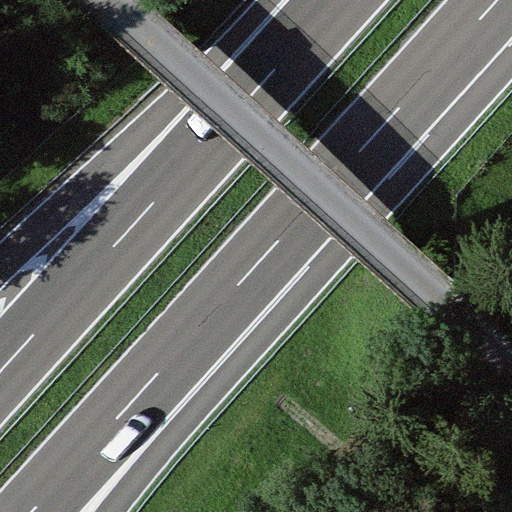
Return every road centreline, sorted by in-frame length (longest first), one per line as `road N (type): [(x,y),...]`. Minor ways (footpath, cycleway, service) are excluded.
road 1 (track): [(511,368),(99,0)]
road 2 (motorway): [(337,0),(0,367)]
road 3 (motorway): [(333,0),(209,64),(0,260)]
road 4 (motorway): [(31,511),(291,229)]
road 5 (motorway): [(108,511),(292,297),(291,229)]
road 6 (motorway): [(291,229),(502,0)]
